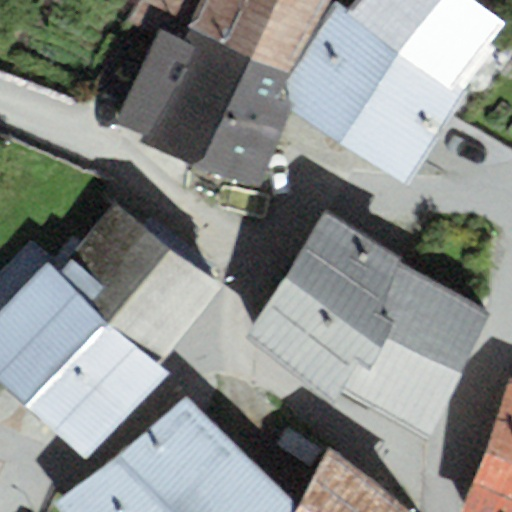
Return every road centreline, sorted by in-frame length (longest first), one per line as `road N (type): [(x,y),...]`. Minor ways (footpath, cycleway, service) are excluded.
road 1 (residential): [(0,94),(242,194),(336,162),(511,212)]
road 2 (unclassified): [(451,511),(438,458),(511,330)]
